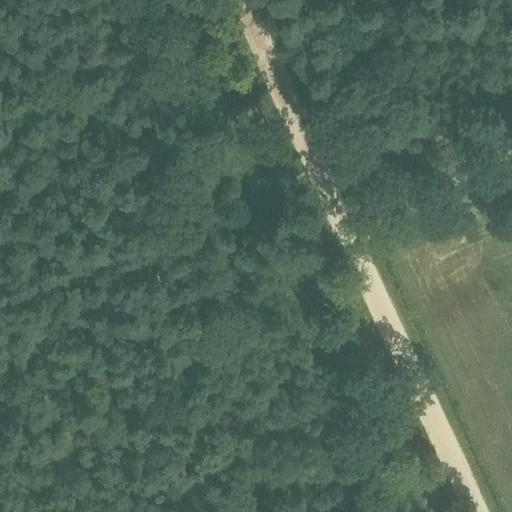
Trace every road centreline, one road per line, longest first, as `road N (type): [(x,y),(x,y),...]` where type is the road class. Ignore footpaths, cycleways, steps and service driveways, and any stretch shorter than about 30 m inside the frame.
road 1 (track): [(475,511),(325,184)]
road 2 (track): [(325,184),(253,28)]
